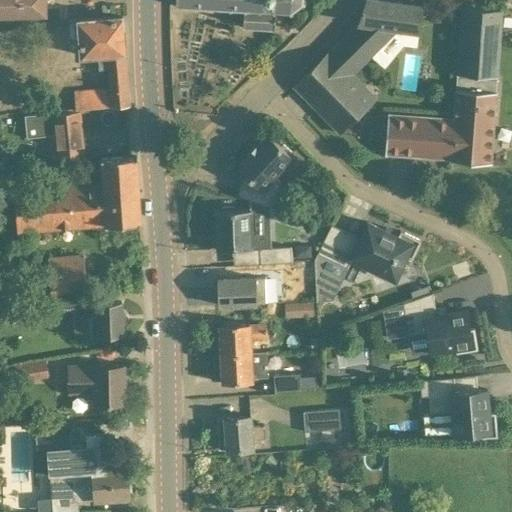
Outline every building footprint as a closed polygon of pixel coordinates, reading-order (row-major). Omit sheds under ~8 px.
[(0,0),(0,14),(47,13),(46,6),(46,0),(0,0)] [(175,0),(175,6),(179,6),(179,2),(194,3),(194,7),(198,7),(198,3),(209,4),(209,8),(213,8),(213,4),(229,5),(229,9),(233,9),(233,5),(243,6),(243,11),(243,27),(275,29),(276,7),(288,8),(290,12),(293,11),(292,7),(300,1),(304,3),(305,0),(175,0)] [(358,22),(353,26),(377,50),(398,29),(419,32),(423,4),(395,0),(365,0),(363,6),(362,6),(360,11),(361,11),(358,22)] [(490,163),(497,92),(496,92),(502,10),(462,7),(454,118),(388,114),(385,154),(387,155),(387,154),(450,158),(450,160),(484,163),(490,163)] [(130,104),(123,16),(79,19),(82,56),(98,55),(99,68),(109,67),(110,87),(75,90),(76,108),(130,104)] [(295,87),(340,133),(341,132),(342,131),(376,98),(354,74),(329,50),(294,86),(295,87)] [(83,155),(79,111),(40,114),(40,118),(37,119),(33,121),(34,129),(38,131),(51,130),(54,158),(83,155)] [(293,152),(282,144),(280,146),(268,133),(257,145),(256,144),(247,154),(248,155),(237,167),(244,173),(237,195),(271,207),(280,180),(275,176),(293,156),(291,154),(293,152)] [(137,155),(128,156),(102,158),(104,185),(15,192),(18,234),(40,232),(40,229),(106,224),(106,226),(141,222),(141,220),(140,220),(138,189),(137,155)] [(216,248),(216,250),(252,248),(252,246),(251,246),(250,210),(251,210),(251,208),(235,209),(234,206),(221,206),(221,209),(215,210),(215,211),(216,211),(217,248),(216,248)] [(332,225),(323,243),(315,260),(317,301),(332,301),(352,259),(398,280),(409,257),(412,258),(421,240),(401,230),(398,236),(367,221),(360,238),(332,225)] [(312,257),(311,244),(295,245),(295,258),(312,257)] [(291,245),(259,247),(260,263),(292,261),(291,245)] [(0,269),(10,267),(6,252),(0,254),(0,269)] [(80,291),(87,291),(84,255),(49,258),(51,293),(40,294),(40,296),(80,293),(80,291)] [(266,302),(264,278),(218,278),(219,305),(256,305),(256,302),(266,302)] [(458,351),(458,352),(478,348),(474,328),(470,328),(467,309),(437,314),(433,292),(413,299),(402,303),(383,309),(387,338),(407,335),(427,332),(431,355),(458,351)] [(40,296),(41,312),(81,309),(80,293),(40,296)] [(122,301),(102,302),(88,302),(88,336),(89,336),(90,339),(91,340),(93,341),(98,340),(99,338),(100,336),(123,335),(123,323),(124,323),(125,322),(126,322),(127,321),(128,320),(128,319),(128,317),(128,316),(128,315),(127,314),(126,313),(125,313),(124,313),(122,313),(122,301)] [(313,315),(313,302),(285,303),(286,317),(313,315)] [(220,324),(222,353),(251,352),(251,351),(250,338),(266,337),(266,324),(250,325),(250,322),(220,324)] [(267,350),(251,351),(251,352),(222,353),(223,382),(252,381),(252,378),(268,378),(268,364),(267,350)] [(46,358),(14,365),(17,382),(49,375),(46,358)] [(125,404),(124,364),(69,365),(69,382),(70,394),(95,394),(95,405),(125,404)] [(274,374),(275,390),(300,388),(299,373),(274,374)] [(456,376),(456,387),(476,387),(476,375),(456,376)] [(477,431),(478,437),(497,436),(495,412),(489,412),(487,388),(455,391),(454,377),(420,380),(421,396),(429,395),(431,412),(453,410),(455,433),(477,431)] [(339,408),(303,411),(304,431),(340,428),(339,408)] [(227,447),(227,450),(253,448),(252,439),(266,437),(265,423),(251,424),(251,415),(224,417),(226,438),(224,438),(224,447),(227,447)] [(94,500),(130,497),(130,492),(132,492),(131,482),(129,482),(128,467),(105,469),(103,432),(35,437),(36,450),(34,450),(35,474),(50,473),(53,511),(79,511),(77,498),(94,497),(94,500)] [(383,511),(391,511),(391,497),(389,497),(383,498),(383,511)]
